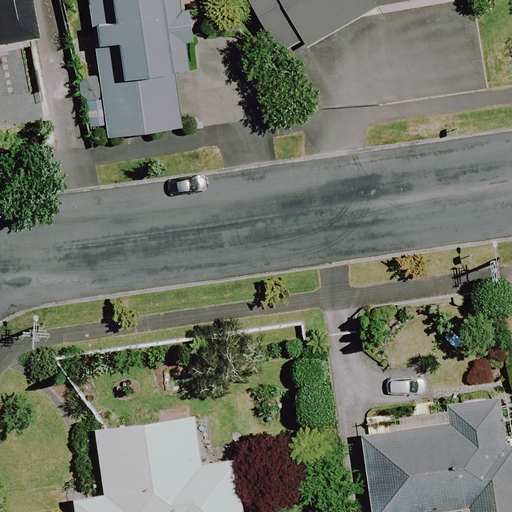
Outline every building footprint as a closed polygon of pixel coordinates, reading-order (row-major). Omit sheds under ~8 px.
[(0,0),(0,49),(34,45),(26,0),(0,0)] [(190,75),(180,0),(90,0),(99,72),(80,74),(88,140),(185,128),(179,76),(190,75)] [(301,0),(333,51),(419,0),(301,0)] [(511,511),(511,443),(505,398),(446,408),(449,423),(363,437),(374,511),(511,511)] [(202,466),(195,418),(97,431),(106,497),(77,501),(78,511),(244,511),(237,461),(202,466)]
